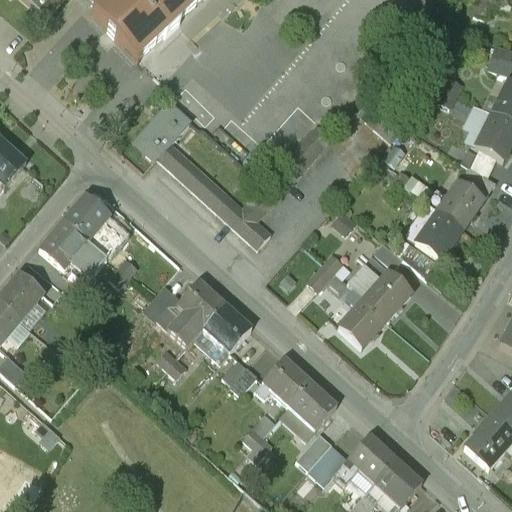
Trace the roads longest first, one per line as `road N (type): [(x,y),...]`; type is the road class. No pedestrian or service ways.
road 1 (residential): [(96,160),(398,437)]
road 2 (residential): [(398,437),(511,262)]
road 3 (residential): [(0,278),(96,160)]
road 4 (residential): [(0,75),(96,160)]
